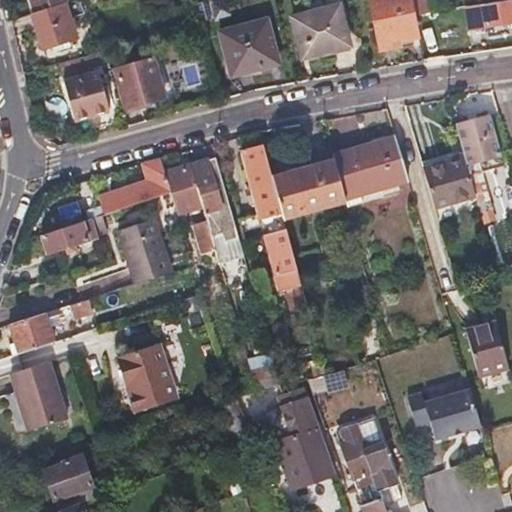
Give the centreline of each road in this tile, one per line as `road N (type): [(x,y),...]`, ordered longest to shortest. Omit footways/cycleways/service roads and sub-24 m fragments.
road 1 (residential): [(511,71),(282,104),(18,171)]
road 2 (residential): [(18,171),(19,130),(0,46)]
